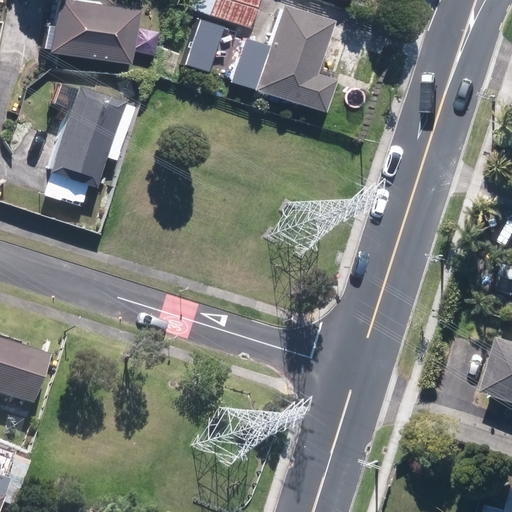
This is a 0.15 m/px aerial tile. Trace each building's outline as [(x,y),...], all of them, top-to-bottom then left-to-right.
[(68,0),(51,0),(44,50),(126,62),(134,10),(68,0)] [(252,0),(207,0),(204,12),(245,25),(252,0)] [(325,18),(275,3),(250,86),(319,107),(328,79),(308,73),(325,18)] [(117,98),(72,84),(45,168),(90,182),(117,98)] [(511,338),(504,336),(486,390),(511,398),(511,338)] [(0,344),(0,396),(28,405),(42,357),(0,344)] [(489,505),(486,511),(511,511),(511,497),(508,510),(489,505)]
